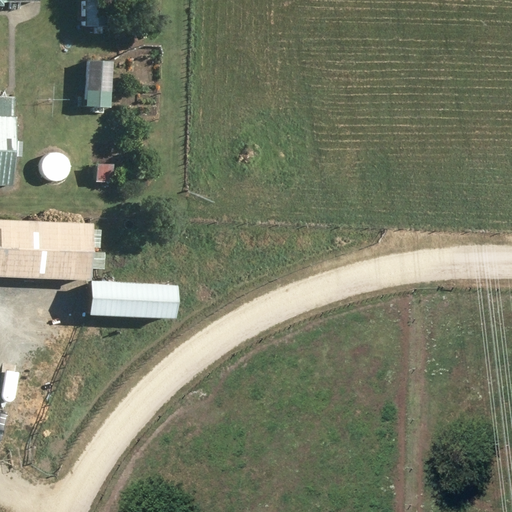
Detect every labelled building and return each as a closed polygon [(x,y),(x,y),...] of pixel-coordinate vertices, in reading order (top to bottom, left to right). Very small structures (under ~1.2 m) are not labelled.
[(81,0),(81,27),(94,27),(94,34),(104,34),(104,27),(106,27),(106,0),(81,0)] [(81,59),(79,105),(103,106),(105,60),(81,59)] [(45,178),(47,179),(51,180),(53,181),(56,181),(59,180),(61,179),(64,178),(66,176),(68,174),(69,172),(70,169),(71,166),(71,163),(70,161),(69,158),(68,156),(66,153),(64,152),(62,150),(59,149),(56,149),(54,149),(51,149),(48,150),(46,151),(44,153),(42,155),(40,158),(39,160),(39,163),(39,166),(39,168),(40,171),(41,174),(43,176),(45,178)] [(106,162),(90,162),(90,181),(106,181),(106,162)] [(0,218),(0,275),(80,278),(82,222),(0,218)] [(79,280),(78,313),(163,316),(164,283),(79,280)]
